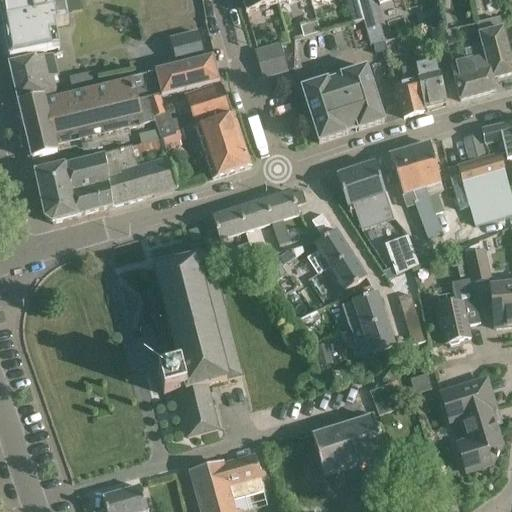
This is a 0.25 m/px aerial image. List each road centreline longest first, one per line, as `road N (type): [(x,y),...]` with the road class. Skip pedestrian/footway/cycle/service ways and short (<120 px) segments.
road 1 (residential): [(33,504),(364,412)]
road 2 (tertiary): [(19,257),(277,178)]
road 3 (tertiary): [(305,168),(511,103)]
road 4 (residential): [(305,168),(385,294),(403,348)]
road 5 (residential): [(217,0),(277,178)]
